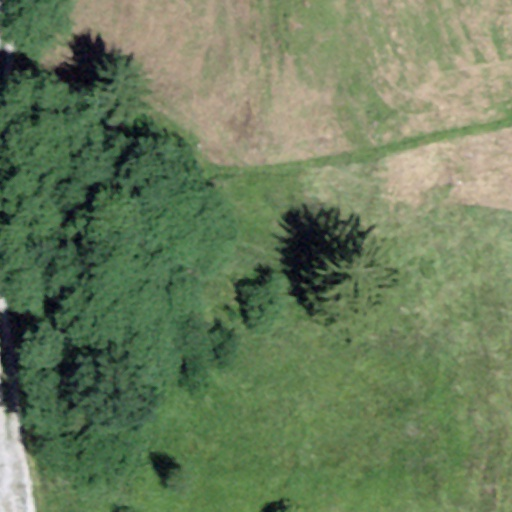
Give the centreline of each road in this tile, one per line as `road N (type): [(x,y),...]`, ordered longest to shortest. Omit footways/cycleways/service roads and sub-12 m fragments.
road 1 (track): [(0,316),(25,511)]
road 2 (track): [(7,0),(0,123)]
